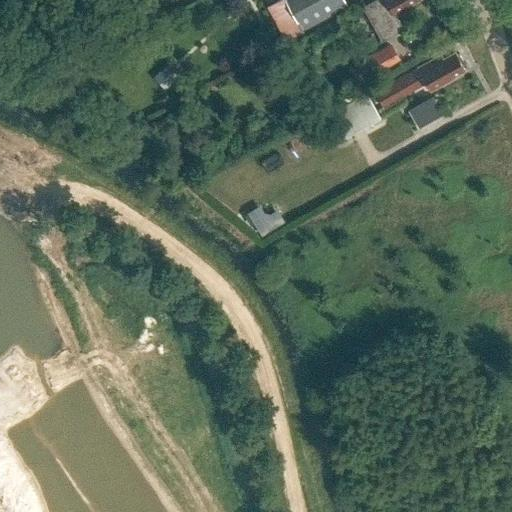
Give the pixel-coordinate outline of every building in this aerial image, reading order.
[(342,0),(276,0),(268,5),(287,39),(346,7),(342,0)] [(406,3),(411,0),(373,0),(363,6),(371,20),(383,41),(404,29),(396,14),(408,7),(406,3)] [(317,49),(345,34),(337,19),(309,34),(317,49)] [(49,37),(54,47),(62,43),(57,33),(49,37)] [(390,42),(348,66),(357,83),(400,59),(390,42)] [(417,67),(417,68),(375,91),(383,105),(424,81),(429,89),(444,80),(443,78),(463,67),(454,51),(442,58),(440,54),(417,67)] [(168,62),(152,77),(164,90),(180,75),(168,62)] [(344,135),(379,115),(365,90),(330,110),(344,135)] [(416,126),(440,112),(430,94),(406,107),(416,126)] [(259,205),(247,212),(260,236),(273,229),(284,222),(277,209),(269,214),(264,212),(259,205)]
